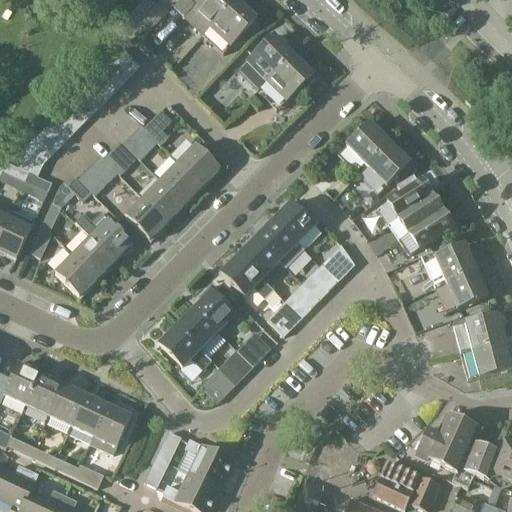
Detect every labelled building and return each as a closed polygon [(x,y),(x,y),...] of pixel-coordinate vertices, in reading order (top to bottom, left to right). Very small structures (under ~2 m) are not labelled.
[(191,13),(211,32),(237,3),(234,0),(186,0),(175,12),(184,20),(191,13)] [(237,3),(211,32),(231,51),(258,22),(237,3)] [(248,67),(267,86),(295,58),(287,51),(289,46),(282,39),(277,41),(276,39),(248,67)] [(123,53),(114,62),(131,79),(140,70),(123,53)] [(295,58),(267,86),(287,106),(303,90),(309,90),(318,80),(318,75),(309,66),(303,66),(295,58)] [(114,62),(105,71),(122,88),(131,79),(114,62)] [(105,71),(97,80),(114,97),(122,88),(105,71)] [(97,80),(88,89),(105,106),(114,97),(97,80)] [(88,89),(79,98),(97,114),(105,106),(88,89)] [(79,98),(71,106),(88,123),(97,114),(79,98)] [(71,106),(62,115),(79,132),(88,123),(71,106)] [(62,115),(53,124),(71,141),(79,132),(62,115)] [(161,115),(143,133),(157,147),(160,150),(169,141),(162,134),(172,125),(161,115)] [(53,124),(45,133),(62,149),(71,141),(53,124)] [(346,151),(366,171),(390,147),(370,127),(346,151)] [(141,130),(123,147),(138,162),(140,165),(157,147),(143,133),(141,130)] [(45,133),(36,141),(53,158),(62,149),(45,133)] [(36,141),(27,151),(44,167),(53,158),(36,141)] [(121,145),(103,163),(118,177),(120,180),(138,162),(123,147),(121,145)] [(390,147),(366,171),(355,182),(369,195),(373,191),(380,197),(410,166),(390,147)] [(196,149),(178,167),(202,191),(220,173),(196,149)] [(17,171),(30,177),(38,181),(44,167),(27,151),(17,171)] [(101,160),(78,183),(91,197),(95,201),(118,177),(103,163),(101,160)] [(3,176),(25,186),(30,177),(17,171),(6,166),(3,174),(3,176)] [(178,167),(161,185),(185,209),(202,191),(178,167)] [(30,177),(25,186),(48,197),(52,188),(38,181),(30,177)] [(390,228),(397,223),(432,199),(422,184),(418,186),(414,179),(397,191),(402,197),(380,213),(390,228)] [(91,197),(78,183),(74,180),(66,189),(83,206),(91,197)] [(161,185),(143,202),(167,226),(185,209),(161,185)] [(397,223),(408,239),(443,215),(432,199),(397,223)] [(167,226),(143,202),(125,221),(149,244),(167,226)] [(279,213),(281,217),(273,224),(297,248),(315,230),(291,206),(287,205),(279,213)] [(52,208),(41,233),(50,237),(61,213),(52,208)] [(8,223),(0,239),(0,256),(16,264),(34,226),(11,215),(8,223)] [(443,215),(408,239),(419,255),(453,231),(443,215)] [(72,223),(75,226),(82,219),(79,216),(72,223)] [(108,223),(101,216),(92,225),(84,217),(82,219),(75,226),(90,242),(115,265),(123,256),(127,258),(133,253),(131,249),(132,247),(108,223)] [(263,229),(265,233),(256,242),(280,266),(287,273),(305,256),(297,248),(273,224),(272,226),(268,224),(263,229)] [(50,237),(41,233),(29,258),(41,263),(52,238),(50,237)] [(90,242),(73,259),(97,283),(115,265),(90,242)] [(256,242),(238,259),(262,283),(280,266),(256,242)] [(435,263),(446,289),(477,275),(466,249),(435,263)] [(338,252),(320,271),(337,287),(355,269),(338,252)] [(97,283),(73,259),(55,277),(79,301),(97,283)] [(228,264),(230,268),(220,278),(245,301),(253,293),(265,305),(274,295),(262,283),(238,259),(237,261),(233,259),(228,264)] [(320,271),(302,288),(319,305),(337,287),(320,271)] [(477,275),(446,289),(457,314),(489,300),(477,275)] [(302,288),(285,306),(302,323),(319,305),(302,288)] [(236,318),(232,315),(235,312),(212,289),(200,301),(203,304),(194,312),(218,336),(236,318)] [(302,323),(285,306),(268,323),(285,340),(302,323)] [(194,312),(176,330),(200,354),(218,336),(194,312)] [(465,329),(472,356),(505,347),(498,320),(465,329)] [(200,354),(176,330),(159,348),(183,372),(191,364),(202,375),(212,365),(200,354)] [(254,337),(237,354),(254,371),(271,354),(254,337)] [(511,373),(505,347),(472,356),(479,383),(511,374),(511,373)] [(237,354),(219,372),(236,389),(254,371),(237,354)] [(0,407),(4,399),(26,410),(41,379),(18,368),(11,382),(0,377),(0,407)] [(236,389),(219,372),(201,391),(218,407),(236,389)] [(26,410),(49,420),(63,389),(41,379),(26,410)] [(49,420),(72,431),(86,400),(63,389),(49,420)] [(72,431),(94,441),(109,410),(86,400),(72,431)] [(109,410),(94,441),(117,452),(131,421),(109,410)] [(468,493),(473,480),(465,477),(476,449),(471,446),(477,433),(470,430),(471,427),(457,420),(455,423),(448,420),(439,438),(429,434),(429,433),(417,458),(457,477),(458,475),(461,477),(456,488),(468,493)] [(169,436),(157,462),(169,468),(181,443),(169,436)] [(8,450),(30,461),(34,452),(12,441),(8,450)] [(198,459),(189,477),(221,493),(235,466),(202,450),(190,444),(185,453),(198,459)] [(465,477),(473,480),(484,484),(487,476),(511,485),(511,448),(504,445),(499,458),(476,449),(465,477)] [(30,461),(53,472),(57,462),(34,452),(30,461)] [(53,472),(76,482),(82,469),(81,469),(79,472),(57,462),(53,472)] [(169,468),(157,462),(144,487),(157,493),(169,468)] [(386,467),(373,500),(399,511),(406,511),(408,508),(416,511),(430,511),(440,489),(419,481),(398,471),(397,472),(386,467)] [(82,469),(76,482),(98,493),(104,480),(82,469)] [(13,508),(21,511),(22,511),(30,496),(30,497),(39,479),(19,470),(14,480),(2,475),(0,479),(0,504),(12,510),(13,508)] [(212,511),(221,493),(189,477),(180,496),(167,490),(163,499),(190,511),(212,511)] [(60,511),(65,501),(54,495),(49,505),(30,497),(30,496),(22,511),(60,511)] [(473,505),(483,509),(489,511),(511,511),(511,498),(500,497),(499,503),(478,495),(473,505)] [(74,511),(77,506),(65,501),(60,511),(74,511)] [(482,511),(483,509),(473,505),(472,508),(460,502),(455,511),(482,511)] [(371,511),(351,503),(347,511),(371,511)]
